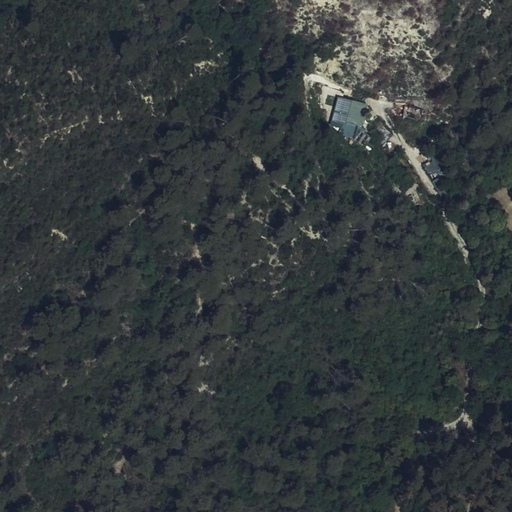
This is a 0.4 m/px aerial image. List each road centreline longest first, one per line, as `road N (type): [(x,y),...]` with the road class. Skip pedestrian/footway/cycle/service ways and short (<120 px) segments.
road 1 (track): [(372,104),(454,219),(470,361)]
road 2 (track): [(398,511),(395,457),(409,437),(464,414),(470,361)]
